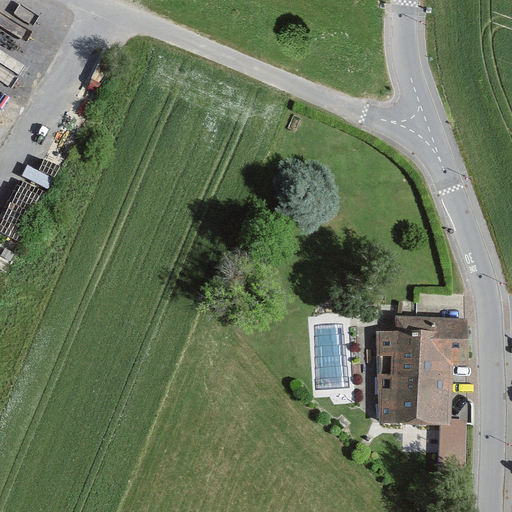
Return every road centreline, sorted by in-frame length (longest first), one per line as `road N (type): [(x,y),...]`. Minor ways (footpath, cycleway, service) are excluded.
road 1 (tertiary): [(406,0),(412,81),(488,297),(491,511)]
road 2 (unknown): [(0,230),(106,7)]
